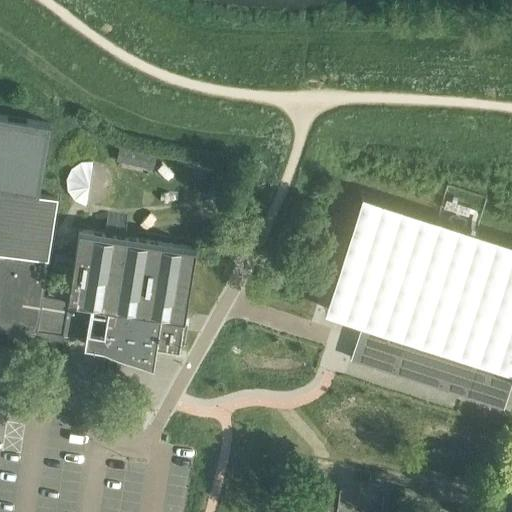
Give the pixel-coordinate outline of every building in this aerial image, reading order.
[(38,325),(41,293),(48,251),(63,253),(65,236),(51,234),(57,197),(38,194),(50,123),(0,114),(0,327),(5,328),(5,323),(37,328),(38,325)] [(116,160),(153,168),(156,152),(120,145),(116,160)] [(88,160),(68,159),(67,197),(87,197),(88,160)] [(511,238),(362,191),(325,307),(363,319),(351,357),(504,406),(511,381),(511,238)] [(41,293),(38,325),(63,329),(63,332),(79,334),(86,336),(84,343),(103,347),(154,364),(156,347),(179,350),(181,340),(198,244),(77,227),(66,297),(41,293)]
